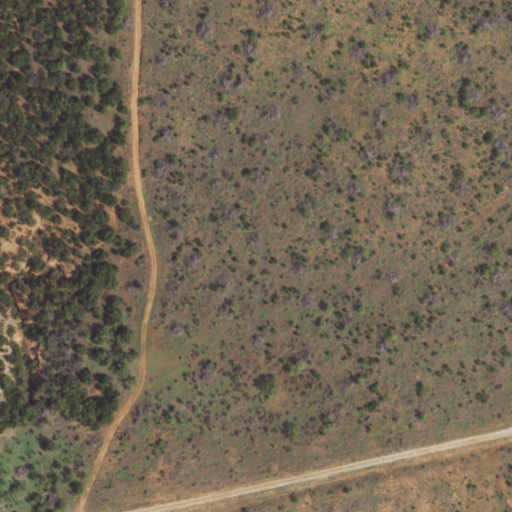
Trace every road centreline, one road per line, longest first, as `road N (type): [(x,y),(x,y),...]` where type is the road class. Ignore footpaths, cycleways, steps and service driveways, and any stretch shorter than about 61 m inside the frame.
road 1 (residential): [(144,0),(157,193),(135,391),(78,511)]
road 2 (residential): [(129,511),(464,451),(511,435)]
